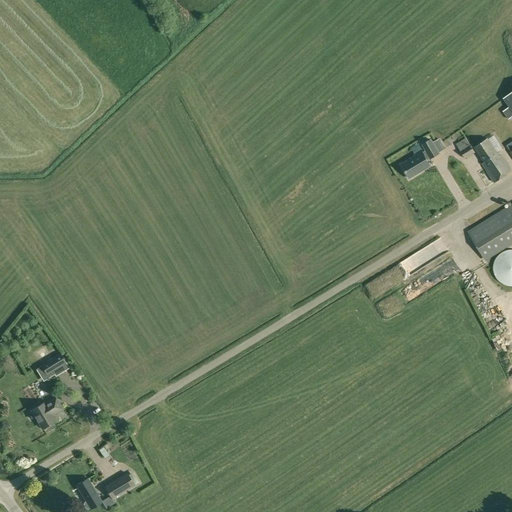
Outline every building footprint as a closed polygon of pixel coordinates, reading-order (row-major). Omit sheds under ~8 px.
[(511,87),(500,94),(506,104),(500,107),(506,117),(511,113),(511,87)] [(466,138),(457,144),(465,158),(475,152),(466,138)] [(494,182),(511,170),(499,151),(497,153),(488,138),(474,147),(484,162),(482,163),(494,182)] [(427,160),(439,153),(430,139),(422,144),(426,149),(401,164),(409,178),(430,165),(427,160)] [(511,203),(468,231),(485,259),(511,242),(511,203)] [(511,249),(509,250),(506,250),(503,251),(501,253),(499,255),(497,257),(495,259),(494,262),(494,265),(493,268),(494,271),(494,273),(495,276),(497,278),(499,281),(501,282),(503,284),(506,285),(509,286),(511,286),(511,285),(511,249)] [(474,284),(468,287),(472,294),(478,291),(474,284)] [(66,362),(61,353),(41,365),(47,374),(66,362)] [(63,409),(56,397),(45,404),(44,403),(31,410),(42,428),(45,427),(47,427),(49,427),(51,426),(52,424),(53,423),(52,422),(55,421),(51,415),(55,412),(56,413),(63,409)] [(98,446),(103,455),(108,452),(102,443),(98,446)] [(86,462),(91,470),(101,465),(97,456),(86,462)] [(134,485),(127,473),(105,486),(112,498),(134,485)] [(88,509),(89,508),(90,509),(102,502),(88,478),(76,485),(85,501),(84,502),(83,504),(86,508),(88,509)]
